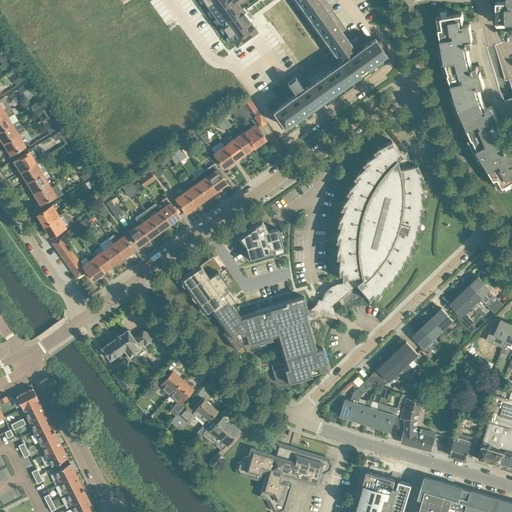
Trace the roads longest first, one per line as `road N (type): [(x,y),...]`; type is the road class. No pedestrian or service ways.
road 1 (residential): [(130,287),(366,114),(416,91)]
road 2 (residential): [(294,417),(490,232)]
road 3 (residential): [(511,487),(294,417)]
road 4 (residential): [(294,417),(232,379),(130,287)]
road 5 (residential): [(114,511),(44,380),(22,359)]
road 6 (residential): [(490,232),(416,91)]
road 7 (residential): [(87,317),(0,195)]
